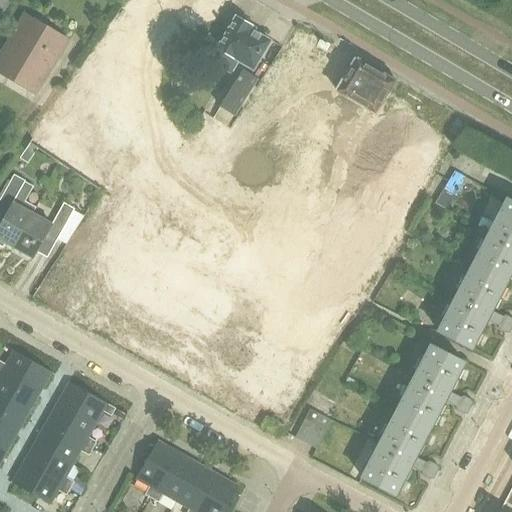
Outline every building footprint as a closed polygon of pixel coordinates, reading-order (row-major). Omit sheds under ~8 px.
[(59,59),(70,41),(23,13),(12,31),(13,32),(0,52),(0,73),(36,95),(58,58),(59,59)] [(237,16),(233,23),(222,16),(213,32),(224,38),(218,48),(242,62),(243,60),(255,67),(265,51),(274,57),(280,46),(271,41),(250,28),(252,25),(249,24),(248,19),(243,16),(239,18),(237,16)] [(345,77),(343,75),(334,89),(376,114),(383,100),(395,83),(357,59),(345,77)] [(235,116),(258,79),(243,69),(220,106),(235,116)] [(202,114),(189,107),(183,118),(195,126),(202,114)] [(444,187),(455,195),(464,177),(454,172),(444,187)] [(14,247),(32,214),(36,207),(25,201),(33,186),(15,175),(0,202),(0,206),(9,212),(0,227),(0,244),(4,246),(6,243),(14,247)] [(511,201),(506,199),(472,264),(506,282),(511,269),(511,201)] [(52,225),(32,214),(14,247),(35,259),(48,234),(59,240),(76,210),(65,203),(52,225)] [(498,329),(506,333),(511,321),(511,318),(505,315),(504,317),(491,310),(506,282),(472,264),(437,331),(471,349),(486,320),(499,327),(498,329)] [(464,414),(472,400),(463,396),(462,398),(449,391),(464,362),(430,345),(396,410),(430,428),(444,401),(457,407),(456,410),(464,414)] [(0,357),(0,368),(40,391),(51,372),(12,350),(6,361),(0,357)] [(0,368),(0,396),(28,412),(40,391),(0,368)] [(348,377),(345,382),(352,386),(355,380),(348,377)] [(69,382),(58,401),(97,423),(103,411),(112,416),(116,409),(69,382)] [(28,412),(0,396),(0,422),(17,432),(28,412)] [(89,437),(97,423),(58,401),(46,421),(93,449),(97,441),(89,437)] [(315,447),(331,419),(310,408),(294,436),(315,447)] [(430,428),(396,410),(362,478),(396,495),(410,467),(423,473),(422,476),(430,480),(438,466),(430,461),(428,464),(415,457),(430,428)] [(90,455),(93,449),(46,421),(35,442),(74,463),(81,450),(90,455)] [(0,448),(6,452),(17,432),(0,422),(0,448)] [(144,494),(151,498),(177,450),(157,439),(135,478),(149,486),(144,494)] [(74,463),(35,442),(23,463),(71,488),(74,482),(66,477),(74,463)] [(197,461),(177,450),(151,498),(158,502),(163,493),(175,500),(197,461)] [(186,511),(195,511),(217,472),(197,461),(175,500),(189,507),(186,511)] [(67,495),(71,488),(23,463),(12,482),(39,497),(35,506),(45,511),(46,511),(58,490),(67,495)] [(221,511),(238,484),(217,472),(195,511),(221,511)]
